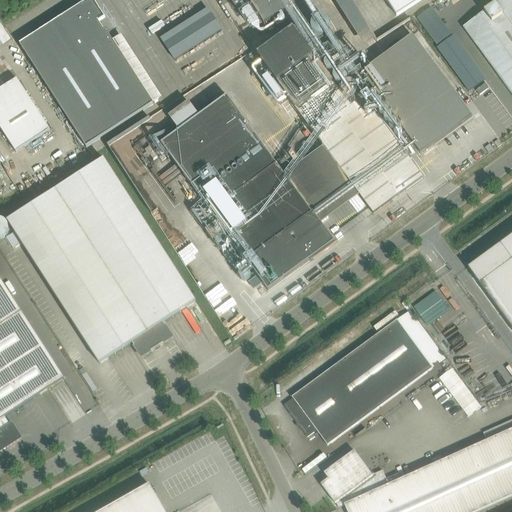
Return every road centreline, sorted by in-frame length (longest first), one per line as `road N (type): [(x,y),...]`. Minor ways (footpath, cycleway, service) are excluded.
road 1 (unclassified): [(226,369),(511,158)]
road 2 (unclassified): [(0,497),(226,369)]
road 3 (unclassified): [(293,511),(226,369)]
